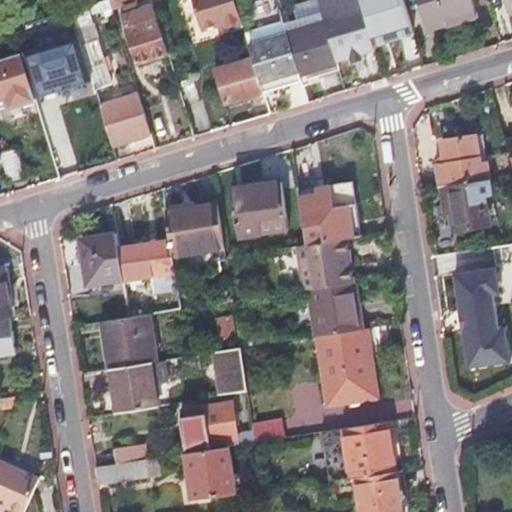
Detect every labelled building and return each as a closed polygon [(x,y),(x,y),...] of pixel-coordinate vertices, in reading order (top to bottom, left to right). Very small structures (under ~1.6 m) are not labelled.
[(109,0),(113,10),(148,0),(109,0)] [(193,0),(203,31),(218,27),(224,25),(225,29),(243,24),(236,0),(235,0),(193,0)] [(366,16),(361,0),(348,0),(354,19),(366,16)] [(474,10),(470,0),(418,0),(428,31),(446,26),(445,19),(474,10)] [(169,56),(163,34),(161,35),(153,9),(138,13),(136,6),(126,9),(128,16),(125,17),(133,43),(131,44),(137,65),(169,56)] [(88,7),(71,12),(95,89),(111,85),(88,7)] [(326,22),(287,33),(288,37),(301,78),(339,67),(326,22)] [(287,33),(284,23),(246,35),(250,47),(254,61),(264,94),(302,82),(301,78),(288,37),(287,33)] [(418,51),(411,25),(398,28),(406,54),(418,51)] [(348,75),(381,66),(372,36),(363,39),(360,28),(346,32),(349,43),(339,46),(348,75)] [(70,77),(78,75),(88,72),(79,39),(47,48),(53,67),(33,73),(40,97),(60,91),(57,81),(70,77)] [(23,59),(0,65),(0,102),(7,101),(10,109),(19,107),(25,110),(32,107),(33,103),(36,102),(23,59)] [(226,106),(264,94),(254,61),(216,72),(226,106)] [(178,84),(185,108),(199,103),(192,80),(178,84)] [(139,95),(101,107),(113,148),(151,137),(139,95)] [(442,189),(490,182),(488,165),(481,166),(476,138),(443,142),(446,166),(439,167),(442,189)] [(0,156),(8,182),(23,178),(15,152),(0,156)] [(492,197),(490,182),(442,189),(446,210),(453,210),(457,232),(490,227),(486,198),(492,197)] [(289,230),(282,184),(232,191),(239,238),(289,230)] [(299,189),(298,190),(306,246),(348,240),(353,239),(352,227),(359,226),(353,184),(325,189),(326,198),(319,199),(319,197),(301,200),(299,192),(299,189)] [(325,189),(299,192),(301,200),(319,197),(319,199),(326,198),(325,189)] [(225,251),(218,200),(166,208),(171,243),(174,258),(225,251)] [(353,239),(361,238),(359,226),(352,227),(353,239)] [(126,292),(124,281),(119,250),(117,236),(82,241),(91,297),(126,292)] [(348,240),(306,246),(299,247),(305,291),(309,291),(355,284),(350,255),(342,256),(340,243),(348,242),(348,240)] [(350,255),(348,242),(340,243),(342,256),(350,255)] [(179,290),(174,258),(171,243),(119,250),(124,281),(154,277),(156,294),(179,290)] [(0,268),(0,320),(18,317),(10,267),(0,268)] [(362,331),(355,284),(309,291),(317,337),(362,331)] [(511,353),(511,318),(507,319),(504,302),(478,306),(480,324),(490,323),(495,356),(511,353)] [(156,362),(148,316),(130,318),(102,323),(111,369),(151,363),(156,362)] [(0,320),(0,357),(23,354),(18,317),(0,320)] [(232,337),(230,318),(216,321),(219,339),(232,337)] [(362,331),(317,337),(328,407),(377,399),(367,330),(362,331)] [(247,394),(241,349),(222,352),(229,397),(247,394)] [(158,407),(151,363),(111,369),(118,413),(158,407)] [(14,397),(1,398),(3,413),(10,412),(14,402),(17,396),(14,397)] [(210,451),(229,448),(255,444),(252,431),(237,433),(233,402),(203,407),(204,415),(181,419),(186,455),(210,451)] [(179,411),(181,419),(204,415),(203,407),(179,411)] [(252,431),(255,444),(283,440),(280,423),(252,428),(252,431)] [(321,434),(328,483),(358,478),(397,472),(389,423),(321,434)] [(114,450),(117,465),(147,461),(145,445),(114,450)] [(210,451),(186,455),(193,499),(235,493),(229,448),(210,451)] [(96,469),(98,485),(160,476),(158,459),(147,461),(117,465),(96,469)] [(0,460),(0,503),(6,506),(18,511),(24,511),(40,479),(0,460)] [(358,478),(362,511),(402,511),(397,472),(358,478)]
